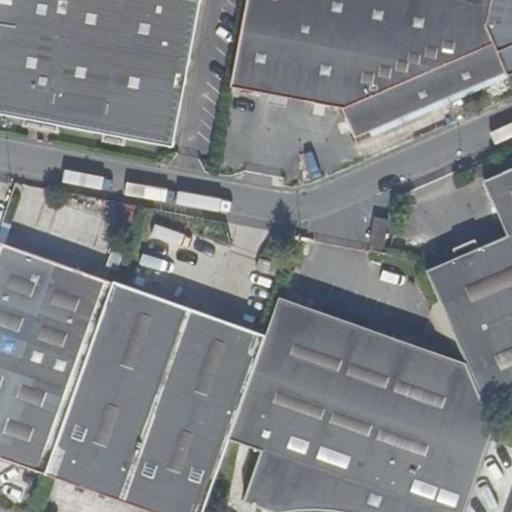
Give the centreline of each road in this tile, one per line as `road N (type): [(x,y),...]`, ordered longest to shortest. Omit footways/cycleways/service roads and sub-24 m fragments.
road 1 (unclassified): [(0,154),(256,203),(315,203),(511,118)]
road 2 (unknown): [(227,0),(198,192)]
